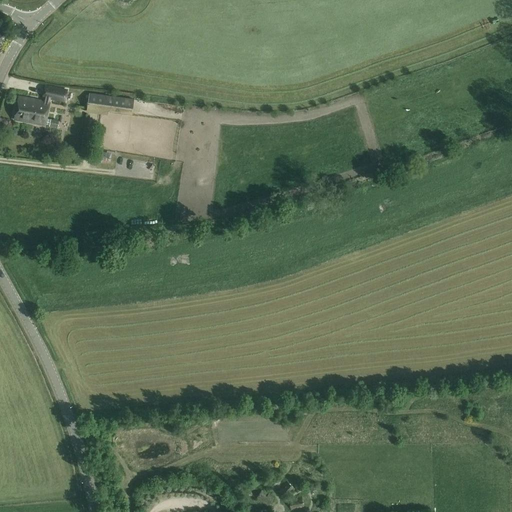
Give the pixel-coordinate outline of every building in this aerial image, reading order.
[(104,0),(90,0),(94,9),(106,5),(104,0)] [(104,16),(100,11),(97,13),(96,13),(91,17),(92,18),(89,20),(104,36),(109,30),(115,36),(125,26),(110,10),(104,16)] [(130,48),(141,37),(133,28),(121,39),(130,48)] [(44,97),(43,101),(28,98),(18,96),(14,119),(45,125),(49,102),(48,102),(49,98),(64,101),(66,90),(45,85),(43,96),(44,97)] [(89,93),(88,102),(87,111),(108,113),(108,109),(131,113),(133,99),(89,93)] [(288,482),(278,492),(285,498),(294,488),(288,482)] [(256,498),(267,506),(273,499),(261,491),(256,498)] [(304,507),(302,498),(289,501),(291,510),(304,507)]
